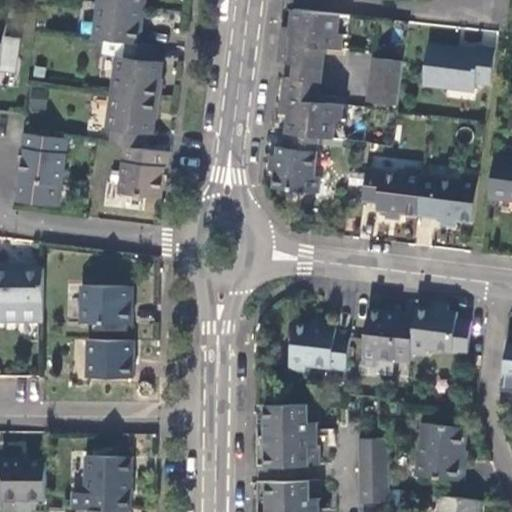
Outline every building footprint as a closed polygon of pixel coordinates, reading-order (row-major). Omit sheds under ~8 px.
[(139,43),(144,7),(100,2),(95,37),(94,47),(110,48),(128,51),(154,54),(155,45),(139,43)] [(293,29),(284,28),(279,63),(296,66),(313,68),(316,47),(324,48),(342,51),(344,34),(340,33),(342,14),(296,8),(293,29)] [(349,34),(351,15),(342,14),(340,33),(344,34),(349,34)] [(476,83),(492,85),(497,50),(480,48),(480,50),(429,45),(424,84),(475,92),(476,83)] [(296,66),(295,80),(320,83),(324,48),(316,47),(313,68),(296,66)] [(126,66),(128,51),(110,48),(108,64),(122,65),(126,66)] [(153,61),(154,54),(128,51),(126,66),(122,65),(118,93),(158,98),(163,62),(153,61)] [(369,102),(399,105),(404,63),(375,59),(369,102)] [(290,116),(288,133),(290,133),(321,137),(336,139),(338,119),(342,120),(344,105),(327,103),(317,101),(318,93),(320,83),(295,80),(286,79),(282,115),(290,116)] [(31,87),(28,110),(44,112),(47,89),(31,87)] [(118,130),(116,145),(127,146),(141,148),(143,133),(153,135),(158,98),(118,93),(113,129),(118,130)] [(328,95),(318,93),(317,101),(327,103),(328,95)] [(348,121),(342,120),(338,119),(336,139),(345,140),(348,121)] [(63,179),(67,138),(24,133),(21,150),(25,150),(24,162),(20,201),(59,205),(63,179)] [(315,177),(321,137),(290,133),(287,147),(280,146),(278,157),(276,172),(274,188),(319,194),(321,177),(315,177)] [(166,169),(170,169),(172,152),(141,148),(127,146),(121,193),(161,198),(164,181),(166,169)] [(511,158),(496,156),(490,198),(511,200),(511,158)] [(408,174),(368,169),(363,200),(378,202),(378,210),(387,212),(402,214),(419,216),(419,214),(424,176),(425,170),(408,168),(408,174)] [(463,181),(424,176),(419,214),(433,215),(433,217),(443,218),(458,220),(475,222),(481,177),(464,175),(463,181)] [(401,220),(402,214),(387,212),(386,218),(401,220)] [(457,227),(458,220),(443,218),(442,225),(457,227)] [(0,321),(44,322),(45,268),(25,268),(15,268),(15,265),(0,264),(0,321)] [(129,288),(83,287),(83,324),(133,325),(133,313),(128,313),(129,288)] [(435,303),(434,309),(450,312),(451,305),(435,303)] [(434,309),(418,307),(417,315),(416,325),(413,353),(429,356),(430,349),(469,354),(473,324),(457,322),(459,313),(450,312),(434,309)] [(380,358),(411,362),(413,353),(416,325),(401,323),(403,313),(370,309),(364,356),(380,358)] [(417,315),(403,313),(401,323),(416,325),(417,315)] [(308,364),(347,370),(351,339),(337,337),(337,328),(328,327),(313,325),(297,323),(291,369),(307,371),(308,364)] [(133,377),(135,341),(89,339),(88,376),(133,377)] [(379,366),(380,358),(364,356),(363,364),(379,366)] [(319,422),(320,405),(268,405),(270,465),(278,465),(312,465),(320,465),(320,448),(312,448),(311,422),(319,422)] [(320,448),(319,422),(311,422),(312,448),(320,448)] [(468,430),(426,424),(419,476),(465,482),(467,464),(464,464),(468,430)] [(364,502),(391,502),(391,489),(390,439),(362,440),(364,502)] [(75,495),(74,509),(84,509),(125,510),(130,510),(133,510),(134,458),(88,457),(86,495),(75,495)] [(2,498),(48,499),(48,460),(2,459),(2,498)] [(278,465),(279,480),(312,480),(312,465),(278,465)] [(270,480),(270,511),(313,511),(313,498),(322,498),(322,480),(312,480),(279,480),(270,480)] [(481,511),(483,502),(443,496),(441,511),(481,511)] [(322,511),(322,498),(313,498),(313,511),(322,511)]
